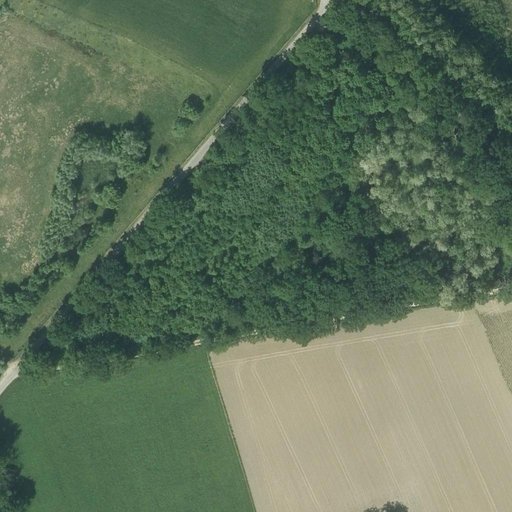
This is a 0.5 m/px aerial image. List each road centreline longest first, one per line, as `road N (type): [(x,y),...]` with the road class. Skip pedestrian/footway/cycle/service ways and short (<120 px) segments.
road 1 (unclassified): [(0,390),(333,0)]
road 2 (track): [(511,284),(13,373)]
road 3 (track): [(347,0),(511,163)]
